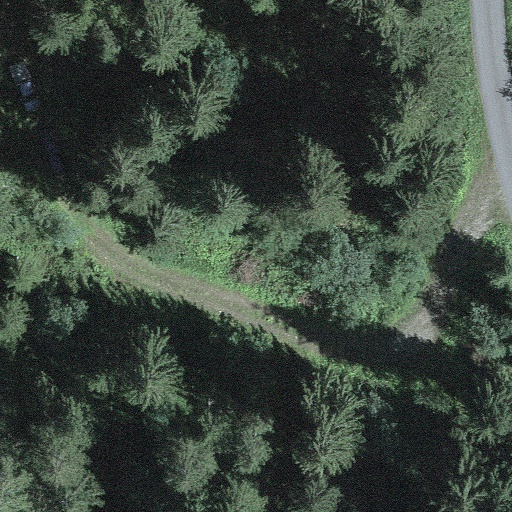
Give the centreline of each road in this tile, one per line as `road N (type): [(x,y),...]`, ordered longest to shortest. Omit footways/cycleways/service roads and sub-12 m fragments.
road 1 (track): [(7,0),(66,205),(108,258),(190,298),(366,353),(404,346),(431,327),(508,142)]
road 2 (unclassified): [(511,150),(488,0)]
